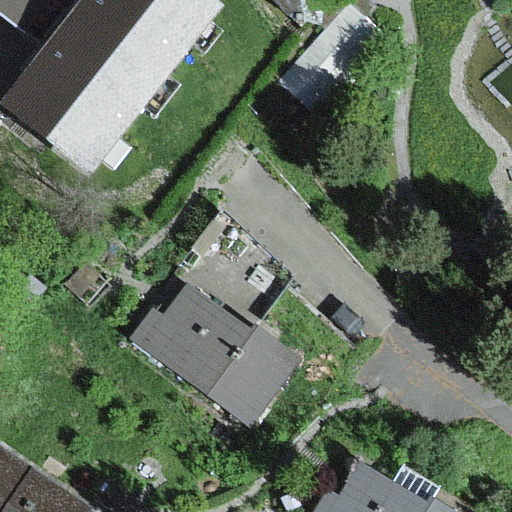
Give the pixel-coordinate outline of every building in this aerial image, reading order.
[(0,0),(0,16),(18,31),(42,0),(0,0)] [(206,15),(186,0),(91,0),(4,113),(83,173),(206,15)] [(348,8),(277,81),(315,117),(385,44),(348,8)] [(218,216),(180,268),(259,326),(293,281),(218,216)] [(26,278),(14,294),(33,307),(45,291),(26,278)] [(160,319),(152,312),(128,344),(244,430),(295,362),(252,330),(248,335),(184,287),(160,319)] [(89,511),(71,511),(0,464),(0,511),(102,511),(93,506),(89,511)] [(325,496),(315,511),(444,511),(425,500),(422,506),(357,467),(336,502),(325,496)]
